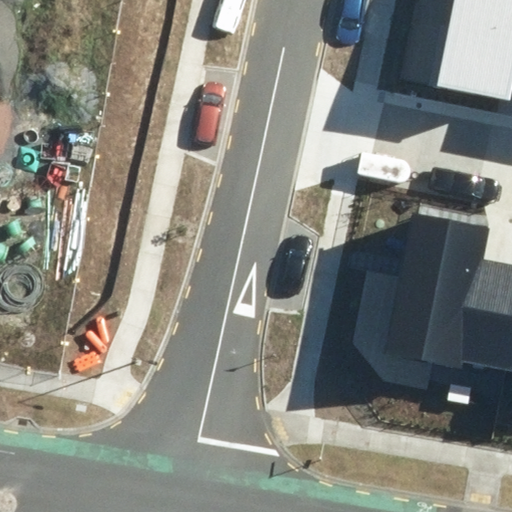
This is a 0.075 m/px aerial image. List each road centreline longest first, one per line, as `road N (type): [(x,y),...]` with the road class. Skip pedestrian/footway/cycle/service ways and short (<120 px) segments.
road 1 (residential): [(268,111),(187,491)]
road 2 (residential): [(268,111),(511,158)]
road 3 (tertiary): [(0,459),(187,491)]
road 4 (tertiary): [(187,491),(310,511)]
